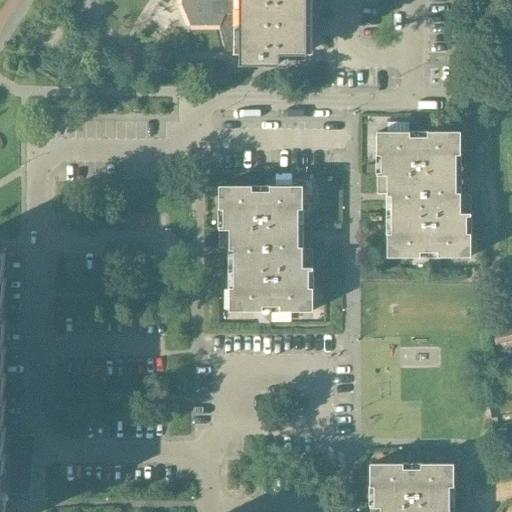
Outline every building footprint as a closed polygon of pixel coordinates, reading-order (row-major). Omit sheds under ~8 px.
[(241,53),(241,63),(279,63),(279,53),(306,53),(306,0),(181,0),(182,4),(190,25),(219,25),(225,53),(241,53)] [(427,132),(427,137),(409,137),(409,132),(376,132),(376,155),(381,155),(381,173),(376,173),(376,194),(385,194),(386,216),(391,216),(391,234),(387,234),(387,257),(419,257),(419,252),(437,252),(438,257),(470,257),(470,234),(466,234),(466,216),(470,216),(470,195),(459,195),(459,193),(455,193),(455,155),(459,155),(459,132),(427,132)] [(269,192),(251,192),(251,187),(219,187),(219,209),(223,209),(223,227),(219,227),(219,248),(228,248),(228,270),(233,270),(233,288),(229,288),(229,311),(261,311),(261,306),(280,306),(280,311),(312,311),(312,289),(308,289),(308,270),(312,270),(312,249),(302,249),(302,248),(297,248),(297,209),(302,209),(302,187),(269,187),(269,192)] [(0,252),(0,251),(0,511),(0,492),(7,492),(7,493),(9,493),(9,492),(27,492),(27,457),(25,457),(25,447),(27,446),(27,438),(9,438),(9,437),(7,437),(7,438),(0,438),(0,252)] [(511,349),(511,340),(496,344),(497,352),(511,349)] [(448,511),(448,509),(448,486),(453,486),(453,464),(420,464),(420,469),(402,469),(402,464),(370,464),(370,486),(374,486),(374,505),(370,505),(369,511),(448,511)]
